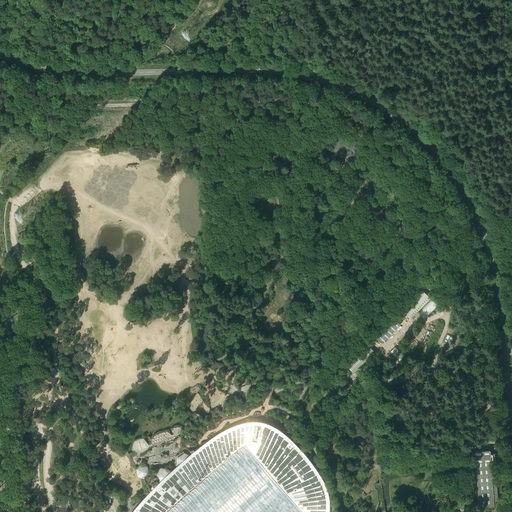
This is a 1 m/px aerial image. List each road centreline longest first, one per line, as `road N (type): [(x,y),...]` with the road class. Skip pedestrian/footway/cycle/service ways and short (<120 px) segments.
road 1 (tertiary): [(504,352),(492,265),(465,195),(419,136),(369,100),(288,72),(85,73),(0,53)]
road 2 (track): [(439,248),(439,228),(412,174),(337,124),(259,105),(0,111)]
road 3 (unknown): [(84,511),(66,410),(86,455),(95,511)]
road 4 (track): [(47,421),(68,405),(51,312),(36,300),(0,309)]
road 5 (track): [(439,248),(351,179),(294,148)]
road 6 (track): [(408,228),(374,260),(345,258),(338,235),(360,189)]
